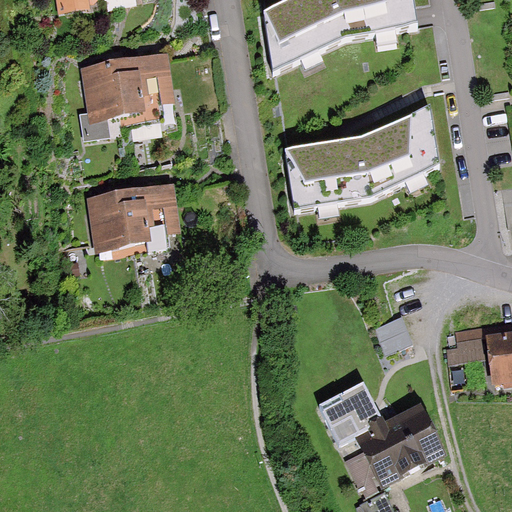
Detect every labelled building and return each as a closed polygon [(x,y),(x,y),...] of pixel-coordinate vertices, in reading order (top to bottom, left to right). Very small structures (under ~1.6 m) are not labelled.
[(415,28),(410,0),(306,0),(263,23),(269,77),(347,40),(415,28)] [(80,70),(88,115),(80,116),(84,144),(174,129),(171,107),(176,106),(168,56),(80,70)] [(437,172),(429,115),(359,149),(287,160),(294,216),(374,204),(437,172)] [(88,200),(97,255),(100,254),(101,263),(182,250),(180,238),(182,238),(174,187),(88,200)] [(388,353),(408,345),(397,319),(378,326),(388,353)] [(511,325),(456,333),(457,343),(486,339),(511,335),(511,325)] [(511,335),(486,339),(489,362),(493,388),(511,385),(511,335)] [(489,362),(486,339),(457,343),(458,349),(446,351),(449,367),(489,362)] [(355,440),(385,424),(365,385),(320,409),(340,448),(355,440)] [(385,424),(355,440),(362,454),(376,481),(382,493),(448,459),(421,406),(385,424)] [(376,481),(362,454),(345,462),(361,494),(362,493),(366,499),(379,493),(374,482),(376,481)] [(363,511),(393,511),(385,495),(361,506),(363,511)]
